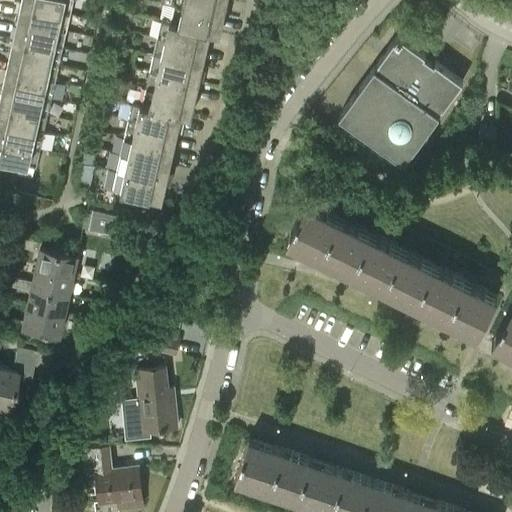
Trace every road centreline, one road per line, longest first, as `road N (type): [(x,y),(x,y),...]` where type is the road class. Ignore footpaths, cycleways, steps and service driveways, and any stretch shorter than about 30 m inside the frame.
road 1 (residential): [(232,313),(258,169),(277,130),(383,0)]
road 2 (residential): [(511,443),(260,317),(232,313)]
road 3 (residential): [(174,511),(232,313)]
road 4 (residential): [(187,186),(242,70),(259,0)]
